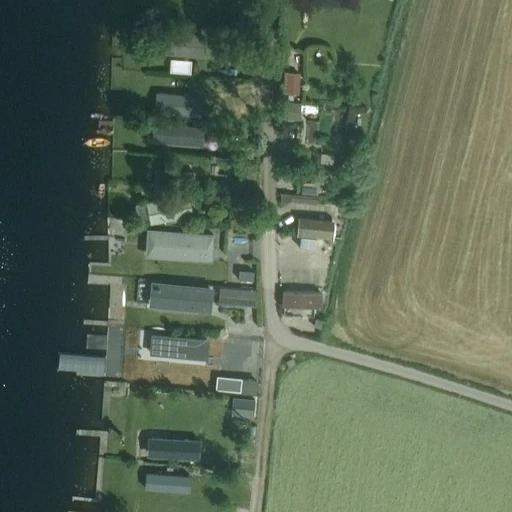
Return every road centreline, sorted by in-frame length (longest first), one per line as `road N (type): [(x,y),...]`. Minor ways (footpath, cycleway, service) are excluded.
road 1 (track): [(266,0),(271,329),(511,408)]
road 2 (track): [(271,329),(254,511)]
